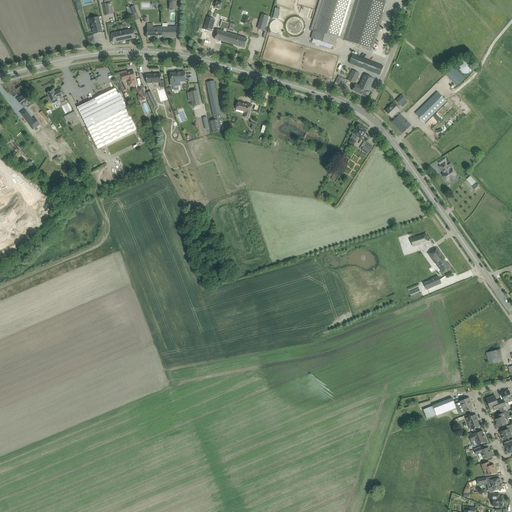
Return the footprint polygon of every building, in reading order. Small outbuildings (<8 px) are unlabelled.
[(337,38),(343,40),(372,49),(386,2),(380,0),(319,0),(311,30),(314,31),(311,38),(334,46),(337,38)] [(105,3),(107,15),(113,14),(111,2),(105,3)] [(130,8),(132,13),(135,21),(140,19),(134,6),(130,8)] [(262,13),(258,28),(267,30),(271,16),(262,13)] [(99,17),(90,19),(94,34),(103,32),(99,17)] [(208,17),(204,29),(212,31),(215,19),(208,17)] [(216,34),(215,39),(223,42),(226,32),(228,23),(222,21),(220,27),(224,29),(223,31),(217,30),(216,34)] [(147,38),(163,38),(163,27),(157,27),(157,28),(153,28),(153,24),(147,24),(147,28),(147,38)] [(163,27),(163,38),(176,38),(176,27),(163,27)] [(111,34),(112,38),(113,43),(136,38),(134,30),(129,31),(129,30),(111,34)] [(226,32),(223,42),(245,48),(246,43),(248,39),(226,32)] [(350,63),(375,73),(380,75),(383,66),(353,54),(350,63)] [(459,67),(459,68),(459,69),(459,70),(460,71),(460,72),(461,72),(462,73),(463,73),(463,74),(464,74),(465,74),(466,74),(467,74),(468,74),(469,73),(470,73),(470,72),(471,72),(471,71),(472,71),(472,70),(472,69),(472,68),(473,67),(472,66),(472,65),(472,64),(471,63),(470,62),(470,61),(469,61),(468,61),(467,60),(466,60),(465,60),(464,60),(463,61),(462,61),(461,62),(460,63),(460,64),(459,64),(459,65),(459,66),(459,67)] [(446,74),(457,86),(464,79),(453,67),(446,74)] [(353,70),(348,80),(354,83),(359,73),(353,70)] [(120,75),(115,76),(119,83),(121,81),(128,80),(129,83),(130,85),(131,86),(134,86),(136,85),(135,79),(134,79),(134,78),(135,78),(134,71),(128,73),(128,71),(119,73),(120,75)] [(170,73),(171,78),(171,86),(181,85),(180,81),(186,81),(185,72),(170,73)] [(146,75),(147,83),(162,82),(161,74),(146,75)] [(365,75),(364,75),(359,86),(355,84),(352,90),(366,97),(374,79),(365,75)] [(221,114),(215,86),(214,81),(207,82),(214,120),(210,121),(213,133),(225,130),(223,120),(222,120),(221,114)] [(142,87),(138,89),(141,96),(138,97),(140,101),(146,98),(145,95),(142,87)] [(77,107),(98,149),(136,130),(125,108),(127,107),(120,93),(118,94),(115,88),(104,94),(98,97),(77,107)] [(48,97),(51,102),(64,95),(63,94),(61,89),(57,91),(57,92),(55,93),(54,90),(47,93),(49,97),(48,97)] [(193,106),(200,105),(197,90),(190,92),(193,106)] [(151,91),(146,93),(153,108),(157,105),(151,91)] [(437,92),(419,110),(415,114),(424,123),(447,101),(437,92)] [(33,104),(31,100),(26,94),(21,98),(20,97),(17,99),(23,106),(25,109),(27,107),(28,108),(33,104)] [(396,101),(399,104),(400,105),(405,99),(402,95),(396,101)] [(66,111),(70,108),(66,100),(62,102),(66,111)] [(238,102),(237,107),(236,109),(245,112),(244,117),(248,118),(249,114),(250,114),(252,105),(248,104),(248,105),(238,102)] [(399,110),(396,107),(393,104),(385,111),(394,120),(392,122),(403,133),(411,125),(400,114),(397,112),(399,110)] [(40,113),(45,120),(48,118),(43,111),(40,113)] [(27,113),(22,116),(31,128),(37,123),(32,116),(30,118),(27,113)] [(359,126),(356,130),(352,134),(353,135),(351,138),(352,139),(350,142),(354,145),(356,142),(355,141),(357,136),(361,139),(366,131),(366,130),(364,128),(363,129),(359,126)] [(362,150),(368,154),(373,147),(367,142),(362,150)] [(451,182),(456,179),(454,176),(456,175),(451,168),(454,167),(451,163),(447,166),(445,163),(439,167),(444,173),(442,174),(447,181),(449,180),(451,182)] [(78,175),(72,181),(76,185),(81,179),(78,175)] [(471,184),(472,185),(475,183),(474,181),(470,176),(466,180),(471,184)] [(10,205),(0,209),(0,222),(2,225),(16,218),(10,205)] [(16,218),(2,225),(8,238),(23,231),(16,218)] [(2,225),(0,225),(0,242),(8,238),(2,225)] [(411,239),(413,246),(421,244),(420,243),(428,241),(426,234),(411,239)] [(436,248),(428,254),(435,264),(436,263),(443,273),(450,268),(436,248)] [(441,283),(438,276),(424,283),(427,290),(441,283)] [(498,350),(487,352),(490,364),(500,362),(498,350)] [(503,399),(500,401),(502,407),(506,406),(505,404),(511,401),(511,398),(509,390),(501,393),(503,399)] [(494,410),(500,408),(502,413),(504,412),(502,407),(500,401),(497,402),(495,395),(486,399),(490,410),(494,408),(494,410)] [(433,405),(433,406),(423,409),(427,419),(437,415),(462,406),(464,412),(473,409),(470,402),(471,402),(469,398),(460,401),(460,402),(455,404),(452,398),(433,405)] [(508,411),(504,412),(502,413),(501,414),(497,415),(498,419),(495,420),(496,423),(496,424),(497,426),(498,426),(498,427),(506,424),(504,418),(506,417),(510,415),(508,411)] [(469,422),(472,429),(475,428),(479,426),(477,421),(478,420),(476,415),(466,418),(467,422),(469,422)] [(509,429),(505,430),(500,432),(503,440),(508,438),(511,436),(510,433),(511,432),(511,428),(509,429)] [(482,431),(478,433),(476,434),(475,432),(469,435),(471,441),(476,439),(478,445),(482,443),(482,444),(485,442),(486,441),(485,437),(484,434),(484,435),(482,431)] [(488,447),(487,448),(483,449),(482,446),(474,449),(476,455),(481,453),(484,459),(492,456),(488,447)] [(489,462),(484,464),(481,465),(483,470),(486,469),(489,475),(497,472),(496,472),(497,471),(496,469),(495,469),(494,464),(490,466),(489,462)] [(491,480),(492,485),(490,486),(490,487),(487,487),(488,492),(493,491),(497,490),(501,489),(501,488),(502,487),(502,484),(500,484),(499,478),(495,479),(491,480)] [(499,494),(489,494),(490,500),(493,500),(493,506),(502,506),(502,505),(503,504),(503,502),(502,502),(502,497),(499,497),(499,494)]
